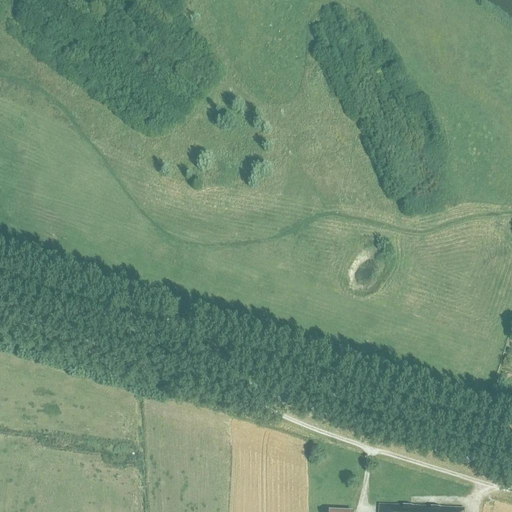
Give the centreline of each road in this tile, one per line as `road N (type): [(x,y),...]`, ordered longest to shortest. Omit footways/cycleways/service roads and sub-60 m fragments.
road 1 (tertiary): [(511,472),(0,310)]
road 2 (unknown): [(0,355),(225,424)]
